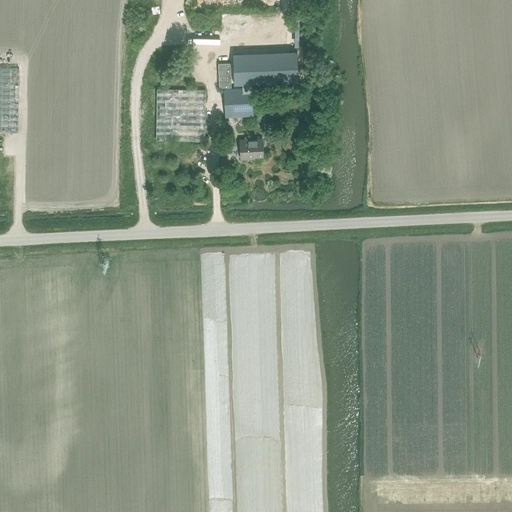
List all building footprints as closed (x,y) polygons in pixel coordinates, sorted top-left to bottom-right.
[(0,132),(18,133),(19,68),(0,68),(0,132)] [(224,79),(224,89),(225,117),(253,115),(252,77),(224,79)] [(124,141),(205,141),(206,90),(125,89),(124,141)] [(226,121),(222,121),(222,133),(230,133),(230,127),(226,127),(226,121)] [(262,139),(240,140),(241,159),(250,158),(249,156),(263,156),(262,139)]
